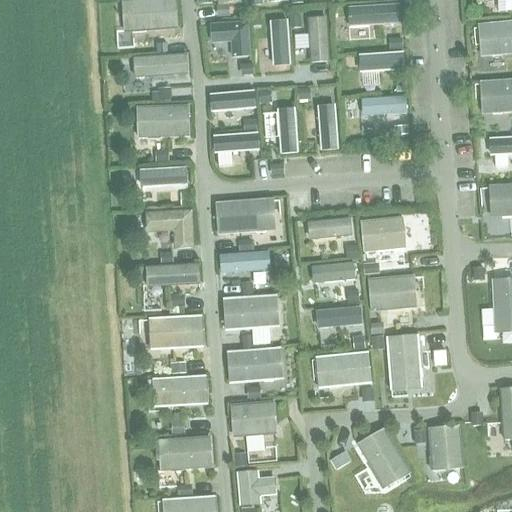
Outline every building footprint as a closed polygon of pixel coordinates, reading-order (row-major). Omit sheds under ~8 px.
[(172,0),(154,0),(129,1),(131,32),(176,29),(172,0)] [(399,5),(346,8),(347,28),(399,24),(399,5)] [(227,7),(215,8),(215,18),(228,18),(227,7)] [(259,14),(248,15),(249,28),(260,27),(259,14)] [(299,16),(288,16),(289,29),(300,29),(299,16)] [(324,19),(305,20),(308,64),(326,63),(324,19)] [(269,24),(267,24),(271,67),(288,66),(284,22),(269,24)] [(511,22),(487,25),(490,57),(511,55),(511,22)] [(245,23),(207,26),(209,44),(228,43),(230,59),(248,58),(245,23)] [(400,40),(387,40),(388,50),(401,49),(400,40)] [(169,45),(157,46),(158,55),(169,54),(169,45)] [(400,54),(356,57),(357,74),(402,71),(400,54)] [(183,55),(130,59),(131,80),(185,76),(183,55)] [(250,65),(238,66),(239,77),(251,76),(250,65)] [(511,80),(491,82),(493,115),(511,113),(511,80)] [(404,84),(391,84),(392,95),(405,94),(404,84)] [(167,89),(156,90),(157,103),(168,102),(167,89)] [(308,90),(295,91),(296,102),(309,101),(308,90)] [(253,93),(208,96),(210,113),(254,109),(253,93)] [(269,93),(257,94),(257,105),(270,104),(269,93)] [(403,98),(359,101),(360,118),(404,114),(403,98)] [(186,107),(144,109),(145,140),(187,139),(186,107)] [(317,108),(315,108),(319,152),(335,151),(332,107),(317,108)] [(291,110),(275,112),(278,156),(295,155),(291,110)] [(254,121),(241,122),(242,133),(255,132),(254,121)] [(406,127),(394,128),(395,136),(407,135),(406,127)] [(255,135),(211,138),(212,155),(256,152),(255,135)] [(511,139),(487,140),(488,157),(511,155),(511,139)] [(167,152),(155,153),(155,164),(168,163),(167,152)] [(281,166),(269,166),(269,178),(282,177),(281,166)] [(185,169),(138,172),(139,189),(186,186),(185,169)] [(511,218),(511,185),(486,188),(489,221),(511,218)] [(189,193),(179,194),(179,208),(189,207),(189,193)] [(265,201),(213,205),(216,237),(267,233),(265,201)] [(194,212),(148,214),(149,234),(174,233),(175,252),(196,251),(194,212)] [(400,219),(358,224),(361,254),(403,250),(400,219)] [(348,220),(306,224),(307,241),(350,237),(348,220)] [(249,241),(237,242),(238,253),(250,252),(249,241)] [(355,247),(344,248),(345,260),(356,259),(355,247)] [(267,253),(219,257),(220,275),(269,272),(267,253)] [(170,254),(158,255),(159,266),(171,265),(170,254)] [(352,264),(311,268),(313,285),(354,281),(352,264)] [(376,265),(362,266),(363,276),(377,275),(376,265)] [(196,266),(143,269),(144,289),(198,286),(196,266)] [(482,270),(471,270),(472,282),(483,282),(482,270)] [(410,278),(366,282),(368,313),(412,309),(410,278)] [(511,280),(493,281),(494,321),(511,320),(511,280)] [(251,284),(239,285),(240,298),(251,297),(251,284)] [(356,292),(345,293),(346,305),(358,304),(356,292)] [(182,296),(169,297),(170,309),(183,308),(182,296)] [(221,301),(223,333),(276,329),(274,298),(221,301)] [(359,309),(315,313),(316,330),(361,326),(359,309)] [(200,318),(156,321),(158,352),(202,349),(200,318)] [(381,325),(368,325),(370,337),(382,335),(381,325)] [(415,337),(384,339),(388,384),(418,381),(415,337)] [(251,338),(240,338),(241,350),(252,350),(251,338)] [(362,338),(351,339),(352,351),(364,350),(362,338)] [(381,338),(369,339),(370,352),(382,351),(381,338)] [(278,350),(225,354),(227,385),(280,381),(278,350)] [(366,355),(323,358),(325,390),(369,385),(366,355)] [(180,366),(169,367),(170,377),(181,376),(180,366)] [(204,379),(160,381),(162,409),(206,406),(204,379)] [(257,389),(245,390),(245,401),(258,400),(257,389)] [(511,390),(498,391),(501,442),(511,440),(511,390)] [(371,391),(360,391),(360,405),(372,403),(371,391)] [(271,404),(229,407),(232,440),(274,436),(271,404)] [(481,414),(470,415),(470,428),(482,427),(481,414)] [(181,423),(172,424),(172,435),(182,434),(181,423)] [(457,428),(426,431),(429,472),(461,470),(457,428)] [(382,431),(355,447),(377,485),(404,469),(382,431)] [(423,432),(412,433),(413,445),(424,444),(423,432)] [(207,440),(164,443),(166,473),(210,470),(207,440)] [(345,452),(331,461),(335,470),(350,461),(345,452)] [(247,455),(235,456),(236,468),(248,467),(247,455)] [(241,476),(243,507),(263,506),(262,498),(278,497),(277,481),(261,482),(261,474),(241,476)] [(189,487),(176,488),(177,497),(190,496),(189,487)] [(213,511),(213,499),(169,502),(170,511),(213,511)]
